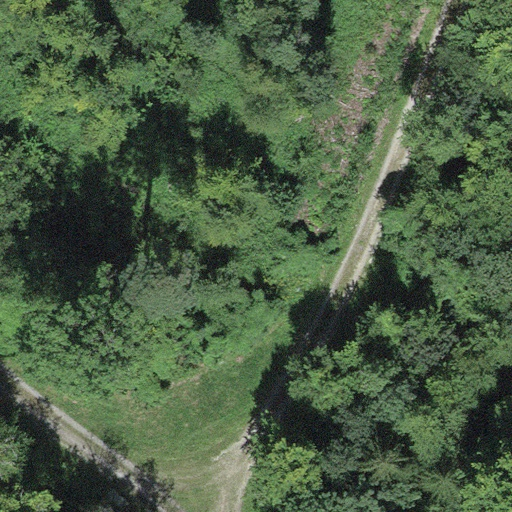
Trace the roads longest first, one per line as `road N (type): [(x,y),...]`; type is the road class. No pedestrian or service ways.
road 1 (track): [(477,0),(286,405),(182,511)]
road 2 (track): [(0,384),(154,511)]
